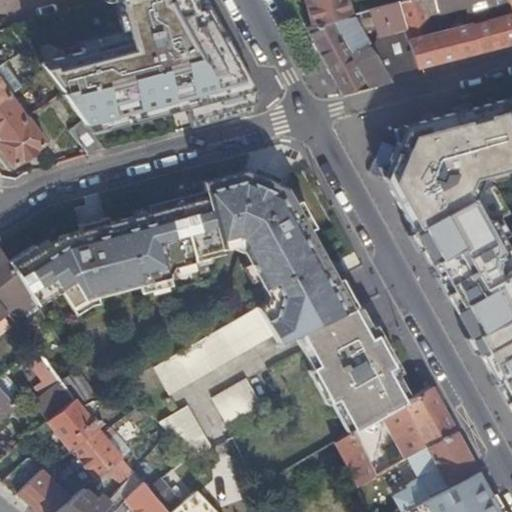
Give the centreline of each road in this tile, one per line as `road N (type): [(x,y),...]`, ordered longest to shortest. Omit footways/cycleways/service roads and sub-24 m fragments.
road 1 (secondary): [(307,114),(511,471)]
road 2 (residential): [(307,114),(4,210)]
road 3 (residential): [(511,63),(307,114)]
road 4 (secondary): [(247,0),(307,114)]
